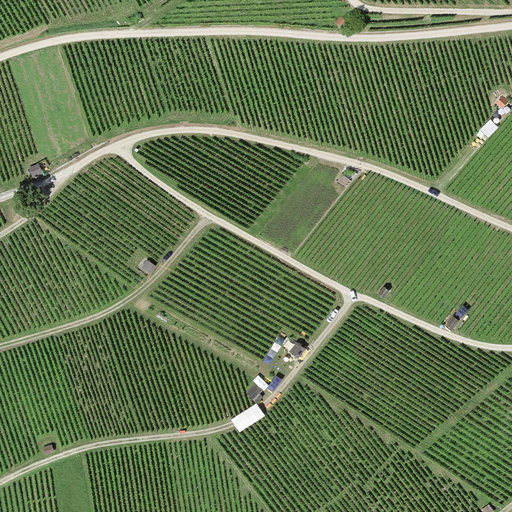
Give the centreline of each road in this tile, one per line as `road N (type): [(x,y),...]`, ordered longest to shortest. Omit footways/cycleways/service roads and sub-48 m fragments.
road 1 (track): [(0,234),(98,152),(142,135),(198,129),(339,158),(511,228)]
road 2 (track): [(0,57),(128,31),(376,38),(511,26)]
road 3 (track): [(116,145),(213,220),(351,294),(446,335),(511,347)]
road 4 (track): [(0,483),(94,445),(212,430),(244,418),(288,377),(351,294)]
road 5 (track): [(0,345),(118,305),(213,220)]
road 6 (track): [(511,10),(373,9),(354,0)]
